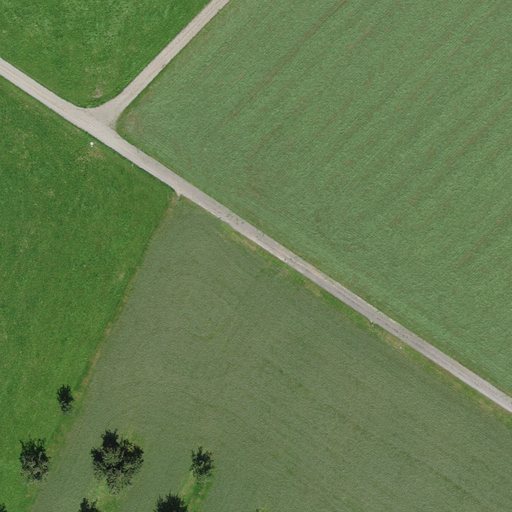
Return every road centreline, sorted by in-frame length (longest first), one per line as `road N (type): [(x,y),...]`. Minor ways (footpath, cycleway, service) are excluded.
road 1 (track): [(0,60),(511,403)]
road 2 (track): [(216,0),(98,119)]
